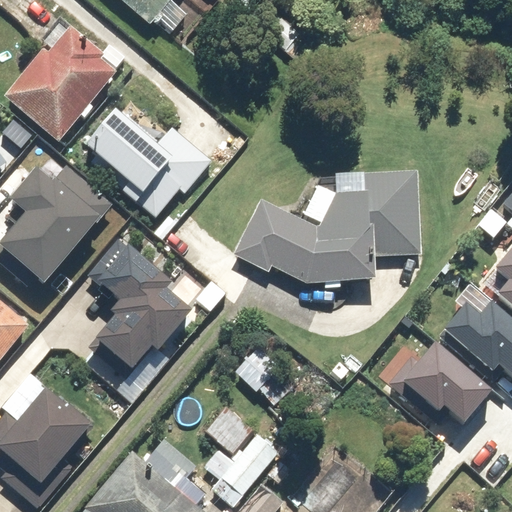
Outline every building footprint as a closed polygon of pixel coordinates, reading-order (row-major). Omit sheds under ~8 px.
[(167,1),(167,0),(107,0),(146,31),(169,3),(167,1)] [(5,111),(54,149),(107,81),(58,43),(5,111)] [(120,109),(86,149),(140,194),(174,154),(120,109)] [(26,214),(0,245),(0,259),(28,282),(35,273),(49,284),(114,203),(63,162),(46,183),(34,173),(11,202),(26,214)] [(263,277),(266,273),(300,291),(365,289),(364,263),(415,261),(413,178),(356,180),(356,202),(326,204),(309,237),(288,226),(253,209),(228,260),(263,277)] [(120,380),(148,347),(152,351),(186,309),(159,286),(166,279),(118,239),(89,275),(117,298),(106,312),(111,316),(83,349),(120,380)] [(511,243),(491,270),(504,280),(494,293),(511,307),(511,243)] [(231,294),(216,281),(200,301),(215,314),(231,294)] [(467,304),(444,333),(493,372),(498,366),(511,377),(511,319),(490,302),(480,315),(467,304)] [(0,357),(18,335),(0,319),(0,357)] [(412,355),(389,382),(439,423),(447,413),(464,427),(494,391),(434,341),(418,360),(412,355)] [(40,392),(11,426),(2,418),(0,420),(0,468),(6,473),(0,480),(0,485),(33,511),(35,511),(66,474),(54,465),(84,430),(40,392)] [(219,415),(200,438),(226,459),(244,436),(219,415)] [(253,442),(219,483),(238,499),(272,458),(253,442)] [(85,511),(187,511),(126,462),(107,486),(85,511)] [(243,511),(279,511),(287,503),(267,485),(243,511)]
